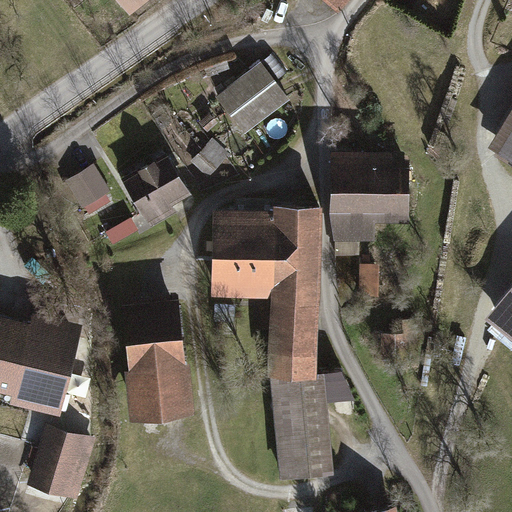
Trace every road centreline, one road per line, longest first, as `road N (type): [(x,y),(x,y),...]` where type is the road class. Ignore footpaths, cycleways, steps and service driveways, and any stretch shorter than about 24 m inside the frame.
road 1 (residential): [(321,41),(335,322),(392,445),(433,506)]
road 2 (residential): [(321,41),(265,41),(187,59),(49,152),(17,158),(0,146)]
road 3 (tertiary): [(201,0),(0,142)]
road 4 (track): [(511,297),(469,388),(433,506)]
road 5 (track): [(484,0),(477,13),(480,68),(491,93),(484,137),(488,163),(511,185)]
